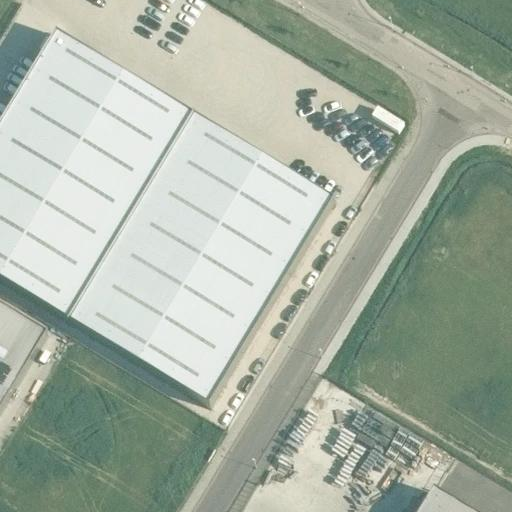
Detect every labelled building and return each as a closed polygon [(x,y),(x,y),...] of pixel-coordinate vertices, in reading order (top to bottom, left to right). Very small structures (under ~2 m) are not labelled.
[(58,35),(0,130),(0,280),(210,408),(335,203),(58,35)] [(0,305),(0,417),(50,336),(0,305)] [(161,511),(214,425),(79,344),(17,446),(126,511),(161,511)] [(224,477),(235,457),(226,452),(215,472),(224,477)] [(466,511),(435,493),(423,511),(466,511)]
